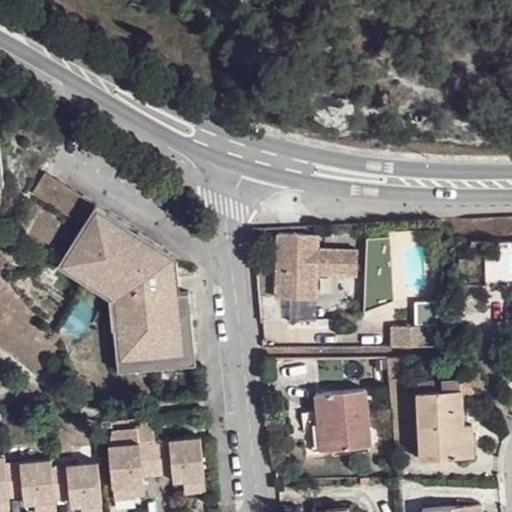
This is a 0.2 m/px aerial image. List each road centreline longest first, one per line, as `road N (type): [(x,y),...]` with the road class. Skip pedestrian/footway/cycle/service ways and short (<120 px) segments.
road 1 (residential): [(245,166),(226,221),(256,511)]
road 2 (tertiary): [(257,139),(0,20)]
road 3 (tertiary): [(0,37),(165,134),(245,166)]
road 4 (tertiary): [(245,166),(348,188),(511,193)]
road 5 (tertiary): [(511,171),(408,168),(257,139)]
